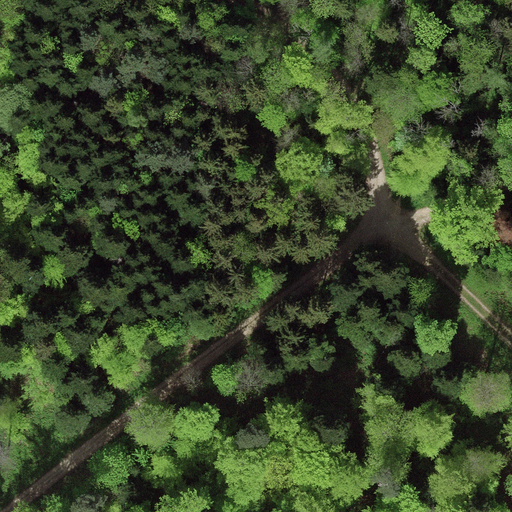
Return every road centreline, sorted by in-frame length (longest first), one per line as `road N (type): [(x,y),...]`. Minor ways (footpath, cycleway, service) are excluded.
road 1 (track): [(395,223),(6,511)]
road 2 (track): [(228,0),(293,38),(343,90),(395,223)]
road 3 (track): [(511,343),(395,223)]
road 4 (track): [(511,184),(395,223)]
